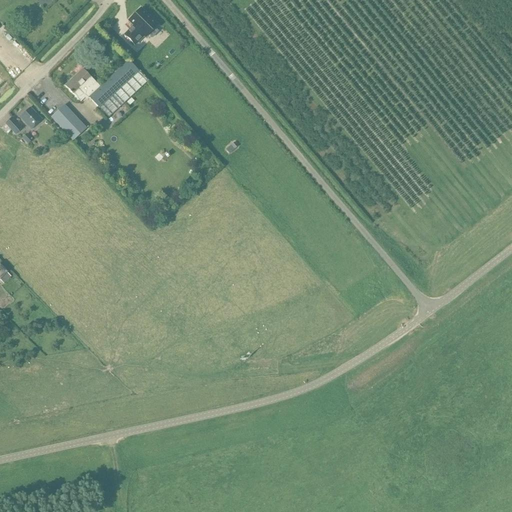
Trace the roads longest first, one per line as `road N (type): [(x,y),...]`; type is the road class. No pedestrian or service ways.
road 1 (unclassified): [(430,310),(298,391),(0,460)]
road 2 (unclassified): [(430,310),(164,0)]
road 3 (unclassified): [(0,118),(109,0)]
